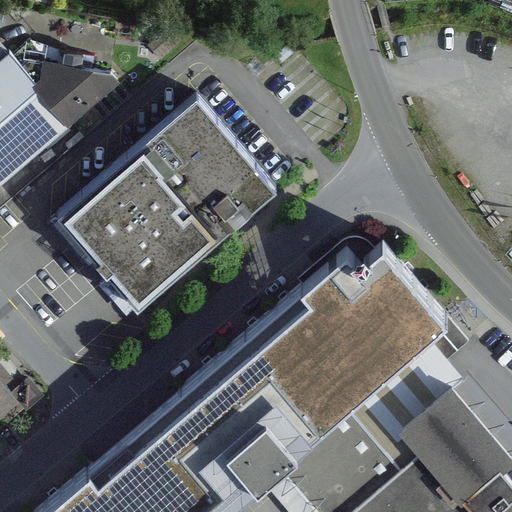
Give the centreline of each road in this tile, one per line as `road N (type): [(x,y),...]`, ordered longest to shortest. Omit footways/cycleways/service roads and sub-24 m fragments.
road 1 (residential): [(405,162),(347,196),(0,487)]
road 2 (tertiary): [(405,162),(453,235),(511,299)]
road 3 (tertiary): [(348,0),(369,78),(405,162)]
road 4 (unknown): [(80,419),(0,320)]
